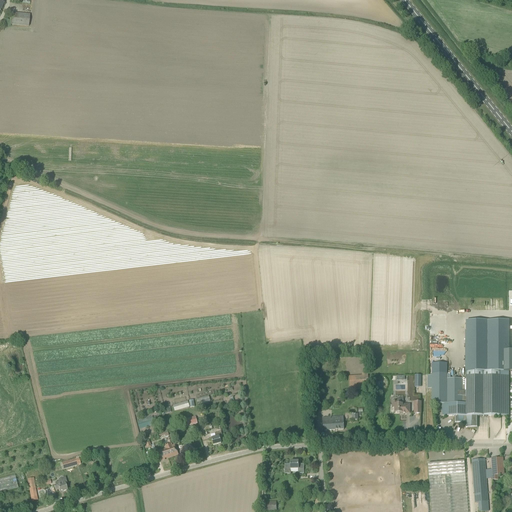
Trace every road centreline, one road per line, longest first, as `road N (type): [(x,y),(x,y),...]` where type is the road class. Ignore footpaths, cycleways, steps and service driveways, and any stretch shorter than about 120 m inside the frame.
road 1 (track): [(511,262),(182,232),(0,158)]
road 2 (unclassified): [(42,511),(259,448),(511,444)]
road 3 (primary): [(511,132),(404,0)]
